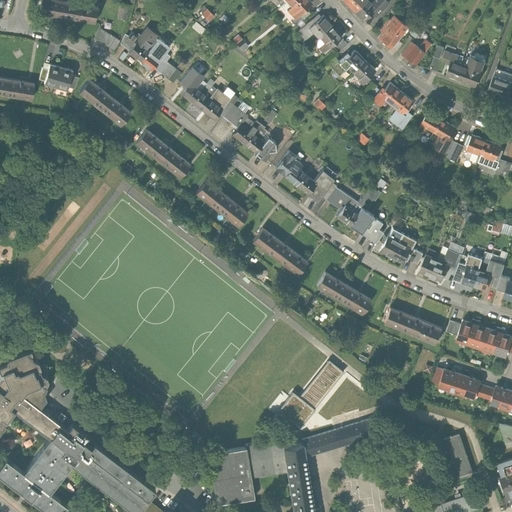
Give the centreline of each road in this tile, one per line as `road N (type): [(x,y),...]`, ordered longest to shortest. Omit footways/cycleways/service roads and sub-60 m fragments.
road 1 (residential): [(511,317),(367,257),(102,57),(16,26)]
road 2 (residential): [(330,0),(425,91),(511,134)]
road 3 (residential): [(203,511),(65,408),(60,388)]
